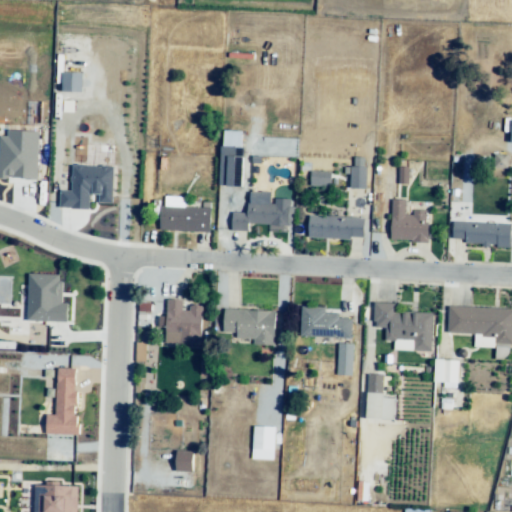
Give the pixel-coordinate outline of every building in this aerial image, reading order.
[(62,91),(82,92),(83,73),(63,72),(62,91)] [(37,131),(7,130),(7,136),(0,135),(0,177),(37,178),(37,131)] [(242,131),(221,130),(220,185),(242,186),(242,156),(236,155),(237,146),(241,146),(242,131)] [(507,154),(493,153),(493,167),(507,168),(507,154)] [(112,202),(113,166),(72,165),(71,190),(59,190),(59,208),(89,208),(89,194),(98,194),(98,202),(112,202)] [(398,183),(407,184),(408,167),(399,166),(398,183)] [(352,170),(369,169),(371,188),(354,189),(352,170)] [(312,173),(331,173),(331,191),(312,191),(312,173)] [(432,245),(431,211),(419,211),(419,222),(409,222),(408,202),(392,203),(393,247),(432,245)] [(212,236),(163,235),(164,204),(213,205),(212,236)] [(289,234),(233,233),(234,209),(290,210),(289,234)] [(319,213),(364,216),(363,241),(317,239),(319,213)] [(511,247),(465,247),(465,226),(511,226),(511,247)] [(26,320),(67,321),(67,303),(60,302),(61,274),(28,273),(26,320)] [(171,301),(184,302),(184,313),(191,314),(191,306),(205,307),(204,349),(178,348),(178,339),(169,337),(171,301)] [(435,354),(434,318),(414,319),(413,303),(376,305),(377,330),(385,330),(386,348),(410,347),(411,356),(435,354)] [(354,341),(354,319),(329,319),(329,310),(306,310),(306,320),(298,320),(298,341),(354,341)] [(511,349),(511,312),(450,312),(450,338),(491,338),(491,349),(511,349)] [(276,315),(275,344),(227,343),(227,314),(276,315)] [(351,375),(353,343),(337,343),(336,375),(351,375)] [(147,345),(146,365),(137,365),(137,345),(147,345)] [(458,389),(436,389),(437,365),(458,365),(458,389)] [(55,414),(46,414),(45,434),(75,434),(77,368),(56,367),(55,414)] [(386,397),(370,396),(370,380),(387,380),(386,397)] [(252,426),(278,427),(278,462),(251,461),(252,426)] [(175,471),(192,472),(193,451),(176,450),(175,471)] [(76,511),(77,484),(45,483),(45,485),(34,485),(33,511),(76,511)]
